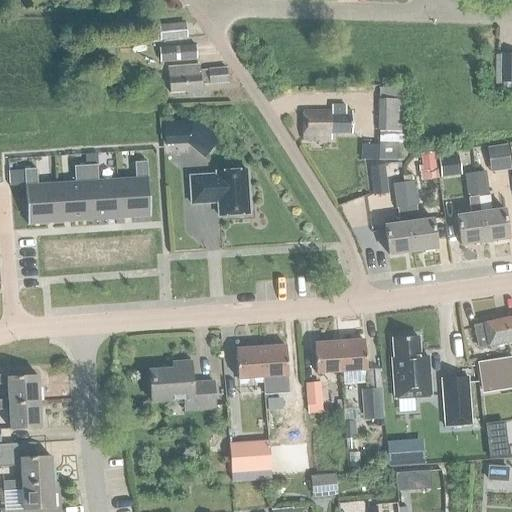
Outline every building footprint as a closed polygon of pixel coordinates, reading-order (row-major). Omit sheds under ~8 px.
[(185,25),(176,26),(156,28),(158,40),(186,38),(185,25)] [(196,60),(196,59),(195,46),(159,49),(160,63),(196,60)] [(500,83),(511,82),(511,53),(501,54),(500,83)] [(200,85),(226,83),(225,69),(199,71),(199,66),(167,68),(169,94),(185,93),(186,96),(201,95),(200,85)] [(378,89),(378,100),(402,100),(402,90),(378,89)] [(378,132),(402,132),(402,100),(378,100),(378,132)] [(351,134),(351,112),(345,112),(345,107),(331,106),(331,112),(302,112),(302,140),(330,140),(330,134),(351,134)] [(194,123),(188,142),(204,156),(216,142),(194,123)] [(486,147),(490,173),(510,170),(506,144),(486,147)] [(419,172),(420,181),(438,179),(437,170),(435,171),(433,154),(419,155),(421,172),(419,172)] [(439,170),(459,168),(458,156),(438,158),(439,170)] [(150,217),(146,162),(134,163),(135,179),(116,180),(118,219),(150,217)] [(97,181),(96,165),(85,166),(88,221),(118,219),(116,180),(97,181)] [(74,183),(55,184),(58,223),(88,221),(85,166),(73,167),(74,183)] [(368,167),(371,196),(386,195),(383,166),(368,167)] [(27,225),(58,223),(55,184),(37,185),(36,169),(23,170),(27,225)] [(246,171),(215,173),(215,176),(189,177),(190,205),(217,203),(218,217),(248,215),(246,171)] [(489,212),(484,172),(474,174),(484,243),(508,240),(504,210),(489,212)] [(474,174),(464,175),(470,215),(456,217),(460,246),(484,243),(474,174)] [(403,183),(412,253),(436,249),(432,220),(418,222),(413,182),(403,183)] [(399,224),(384,226),(388,256),(412,253),(403,183),(392,185),(396,209),(397,208),(399,224)] [(511,317),(483,324),(483,325),(473,327),(477,349),(487,347),(511,342),(511,317)] [(393,360),(391,360),(394,400),(430,397),(427,358),(419,358),(417,338),(392,340),(393,360)] [(340,373),(364,371),(366,371),(363,342),(338,344),(340,373)] [(315,374),(340,373),(338,344),(313,345),(315,374)] [(285,347),(260,349),(262,378),(287,376),(285,347)] [(262,378),(260,349),(235,351),(237,380),(262,378)] [(511,369),(510,359),(477,364),(481,395),(511,389),(511,369)] [(182,401),(183,412),(214,410),(212,382),(191,384),(189,362),(171,364),(172,369),(148,371),(150,403),(182,401)] [(39,404),(38,400),(37,377),(7,379),(7,376),(0,376),(0,385),(6,385),(7,401),(8,406),(39,404)] [(469,378),(444,380),(447,428),(473,426),(469,378)] [(305,384),(307,414),(321,413),(319,383),(305,384)] [(286,386),(287,411),(301,410),(299,385),(286,386)] [(383,419),(380,389),(364,390),(367,420),(383,419)] [(40,428),(39,404),(8,406),(7,401),(0,401),(0,410),(8,410),(9,430),(40,428)] [(353,438),(352,422),(344,422),(345,438),(353,438)] [(0,467),(18,466),(19,481),(20,485),(52,483),(50,457),(38,458),(37,444),(0,445),(0,467)] [(507,457),(506,447),(487,449),(488,459),(507,457)] [(268,471),(266,448),(227,450),(229,474),(268,471)] [(395,492),(408,491),(407,473),(394,474),(395,492)] [(309,477),(311,490),(335,487),(333,475),(309,477)] [(20,485),(19,481),(2,482),(2,493),(21,492),(22,511),(53,509),(52,483),(20,485)]
